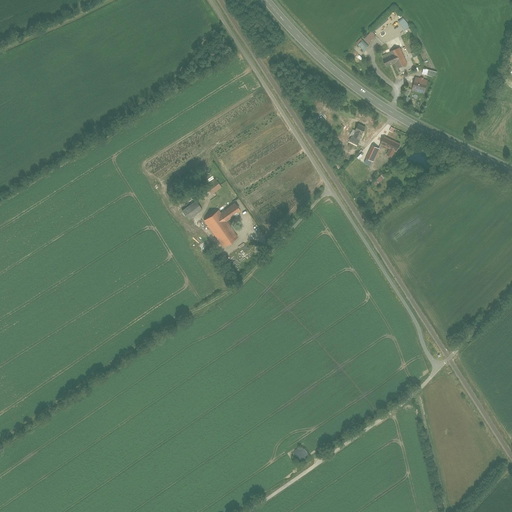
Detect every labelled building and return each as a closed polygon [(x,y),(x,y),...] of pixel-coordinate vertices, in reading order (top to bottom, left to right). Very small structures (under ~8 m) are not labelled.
[(405,17),(400,21),(407,29),(412,25),(405,17)] [(373,31),(365,38),(370,43),(377,35),(373,31)] [(369,45),(363,39),(359,44),(365,50),(369,45)] [(409,64),(401,46),(391,51),(392,54),(396,63),(399,68),(409,64)] [(396,63),(392,54),(384,58),(388,66),(396,63)] [(438,71),(425,68),(424,74),(437,77),(438,71)] [(428,80),(416,77),(413,90),(425,93),(428,80)] [(412,89),(408,87),(404,93),(409,96),(412,89)] [(368,127),(360,123),(357,130),(359,131),(365,134),(368,127)] [(365,134),(359,131),(356,137),(361,139),(362,139),(365,134)] [(353,135),(351,141),(359,144),(361,139),(356,137),(353,135)] [(402,144),(386,136),(382,144),(391,148),(397,151),(398,152),(402,144)] [(382,149),(374,145),(368,157),(376,161),(382,149)] [(397,151),(391,148),(388,154),(394,157),(397,151)] [(385,172),(374,182),(378,185),(388,176),(385,172)] [(198,190),(204,199),(222,187),(216,178),(198,190)] [(198,200),(184,210),(190,219),(204,209),(198,200)] [(222,212),(228,220),(242,211),(236,202),(222,212)] [(220,210),(206,220),(225,247),(240,237),(228,220),(222,212),(220,210)]
